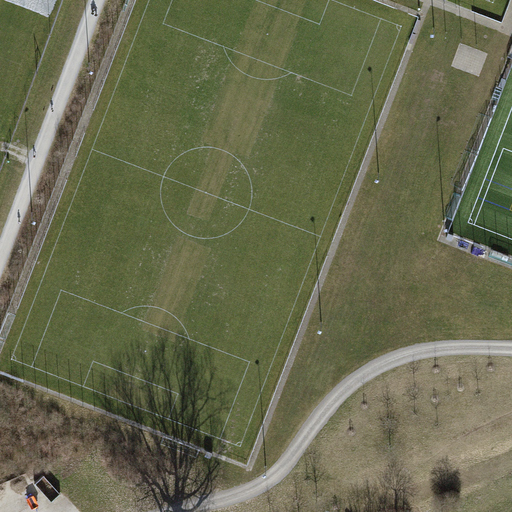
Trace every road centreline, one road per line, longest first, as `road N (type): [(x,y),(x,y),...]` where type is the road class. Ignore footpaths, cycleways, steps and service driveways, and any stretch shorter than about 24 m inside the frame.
road 1 (track): [(181,511),(266,483),(333,401),(377,369),(426,353),(511,349)]
road 2 (track): [(97,0),(0,263)]
